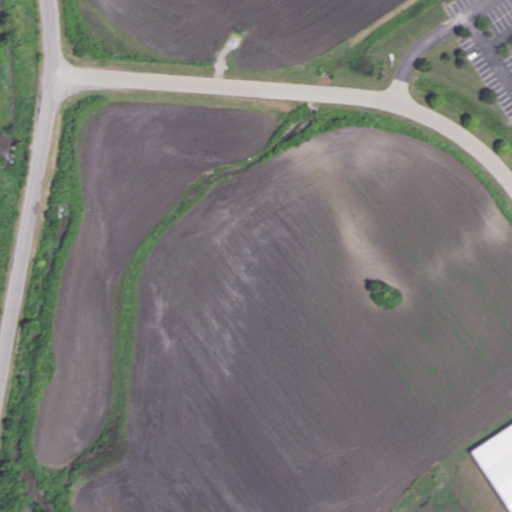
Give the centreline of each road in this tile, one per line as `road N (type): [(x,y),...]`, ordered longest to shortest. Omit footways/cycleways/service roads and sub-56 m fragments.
road 1 (residential): [(0,370),(52,68),(47,0)]
road 2 (residential): [(52,68),(390,100)]
